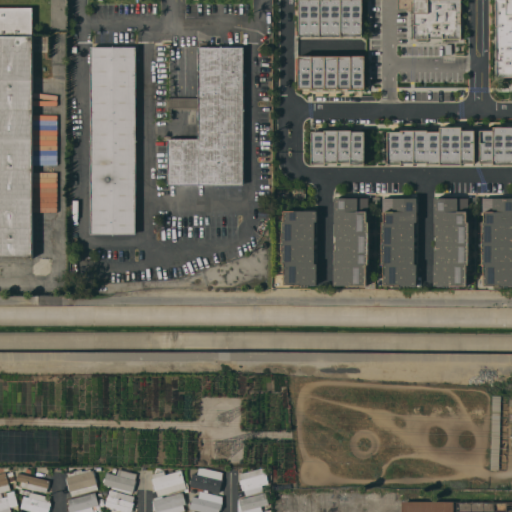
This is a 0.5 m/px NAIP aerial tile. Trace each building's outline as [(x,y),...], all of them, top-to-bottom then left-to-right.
[(298,35),(298,0),(362,0),(362,35),(298,35)] [(413,39),(413,0),(461,0),(461,39),(413,39)] [(495,0),(511,0),(511,77),(495,77),(495,0)] [(32,258),(0,258),(0,7),(32,7),(32,258)] [(136,234),(90,234),(90,47),(136,47),(136,234)] [(244,185),(167,185),(167,138),(198,138),(198,47),(243,47),(244,185)] [(299,55),(365,55),(365,88),(299,88),(299,55)] [(56,116),(40,116),(40,128),(32,128),(33,179),(38,178),(38,165),(56,165),(56,116)] [(390,163),(390,131),(405,131),(405,129),(429,129),(429,131),(442,131),(442,126),(463,126),(463,130),(476,130),(476,162),(464,162),(464,164),(429,163),(429,162),(404,161),(404,163),(390,163)] [(480,129),(493,130),(493,126),(511,126),(511,163),(493,163),(493,162),(480,162),(480,129)] [(313,131),(326,131),(326,130),(353,130),(353,131),(366,131),(365,165),(352,165),(352,163),(327,163),(327,164),(313,164),(313,131)] [(57,172),(40,172),(39,212),(55,213),(57,172)] [(335,198),(358,198),(358,211),(367,211),(367,221),(369,221),(369,265),(367,265),(367,285),(334,285),(335,198)] [(417,198),(417,235),(415,235),(415,263),(417,263),(417,285),(385,285),(385,265),(382,265),(382,222),(385,222),(385,211),(393,211),(393,198),(417,198)] [(434,198),(459,198),(459,211),(467,211),(467,286),(434,285),(434,198)] [(511,198),(511,285),(484,285),(484,211),(493,211),(493,198),(511,198)] [(284,210),(317,210),(317,284),(284,284),(284,263),(282,263),(282,220),(284,220),(284,210)] [(263,467),(265,473),(266,473),(267,478),(268,483),(262,485),(262,487),(266,486),(267,490),(245,496),(243,490),(242,489),(241,489),(240,486),(242,485),(241,484),(240,484),(239,481),(240,480),(241,480),(239,474),(263,467)] [(116,475),(118,468),(137,474),(135,480),(136,480),(136,481),(137,481),(134,492),(133,492),(131,492),(131,494),(111,489),(112,487),(103,484),(104,482),(102,482),(103,478),(105,479),(106,472),(116,475)] [(68,476),(67,472),(81,469),(82,471),(90,469),(90,470),(93,470),(98,489),(71,496),(70,491),(69,491),(69,490),(68,491),(65,478),(66,478),(65,477),(68,476)] [(178,511),(156,511),(155,511),(152,501),(152,500),(154,500),(153,498),(158,497),(156,490),(155,490),(151,478),(153,478),(152,474),(164,471),(165,474),(181,470),(185,483),(187,483),(188,488),(162,496),(162,497),(182,492),(186,504),(183,505),(185,510),(178,511)] [(202,475),(204,470),(216,473),(214,478),(222,480),(221,481),(223,482),(220,493),(218,492),(217,494),(206,491),(207,489),(199,487),(198,489),(194,488),(195,486),(194,486),(197,474),(202,475)] [(0,511),(0,473),(5,472),(10,490),(6,491),(6,492),(14,490),(18,505),(10,507),(10,506),(9,507),(11,511),(0,511)] [(49,480),(49,482),(50,483),(49,487),(48,487),(46,493),(21,487),(22,482),(20,481),(19,486),(15,485),(16,480),(17,473),(49,480)] [(134,496),(133,502),(134,502),(131,511),(121,511),(121,510),(113,508),(113,509),(109,509),(110,507),(105,506),(108,495),(115,497),(117,491),(134,496)] [(223,497),(221,503),(222,503),(221,510),(220,510),(219,511),(207,511),(189,507),(190,502),(188,502),(190,495),(199,497),(200,491),(223,497)] [(48,511),(30,511),(20,508),(23,496),(28,497),(30,492),(49,497),(50,503),(51,503),(48,511)] [(72,500),(72,498),(78,496),(78,497),(82,496),(83,497),(85,496),(85,495),(89,494),(89,495),(91,495),(91,493),(96,492),(96,493),(98,493),(98,494),(99,493),(100,498),(99,498),(99,499),(101,505),(95,506),(97,511),(68,511),(66,501),(72,500)] [(266,492),(268,504),(261,506),(261,508),(265,507),(266,511),(262,511),(238,511),(238,499),(266,492)]
